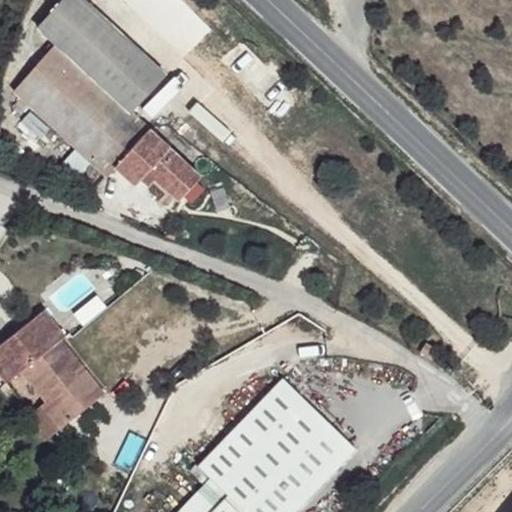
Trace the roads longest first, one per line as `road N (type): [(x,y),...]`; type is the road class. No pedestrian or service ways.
road 1 (residential): [(0,188),(300,300),(393,345),(487,423)]
road 2 (residential): [(217,109),(511,379)]
road 3 (primary): [(271,0),(511,241)]
road 4 (unknown): [(393,345),(249,366),(113,442)]
road 5 (tertiary): [(487,423),(402,511)]
